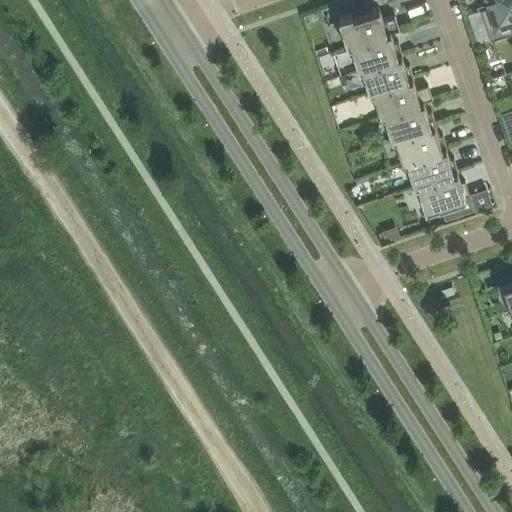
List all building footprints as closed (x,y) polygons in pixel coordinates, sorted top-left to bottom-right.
[(511,23),(511,0),(492,0),(494,4),(482,8),(480,9),(491,40),(511,32),(511,29),(510,24),(511,23)] [(338,22),(344,41),(346,40),(348,46),(349,46),(391,31),(399,28),(395,14),(383,18),(379,7),(368,11),(368,10),(353,16),(352,13),(339,17),(340,21),(338,22)] [(360,69),(402,55),(403,54),(398,40),(394,42),(391,31),(349,46),(355,64),(357,63),(359,69),(360,69)] [(371,92),(413,78),(414,77),(409,64),(405,65),(402,55),(360,69),(366,87),(368,86),(370,92),(371,92)] [(382,115),(424,101),(433,98),(428,84),(416,88),(413,78),(371,92),(377,110),(380,110),(382,116),(382,115)] [(393,139),(435,124),(436,124),(432,110),(427,111),(424,101),(382,115),(388,134),(391,133),(393,139)] [(404,162),(446,148),(447,147),(443,133),(438,135),(435,124),(393,139),(399,157),(402,156),(404,162)] [(415,185),(457,171),(459,171),(454,157),(450,158),(446,148),(404,162),(411,180),(413,179),(415,185)] [(457,171),(415,185),(422,203),(423,203),(426,209),(427,213),(447,206),(446,202),(470,194),(469,191),(465,180),(461,181),(457,171)] [(500,312),(511,309),(511,308),(511,280),(504,284),(510,301),(509,301),(511,308),(500,312)]
